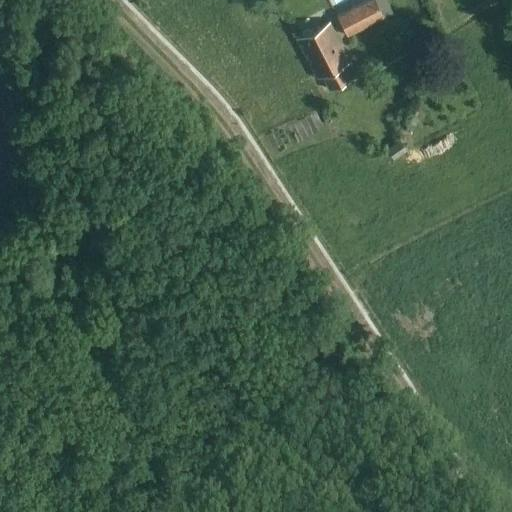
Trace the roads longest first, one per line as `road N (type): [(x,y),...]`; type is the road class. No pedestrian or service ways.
road 1 (track): [(478,511),(224,128)]
road 2 (track): [(224,128),(105,0)]
